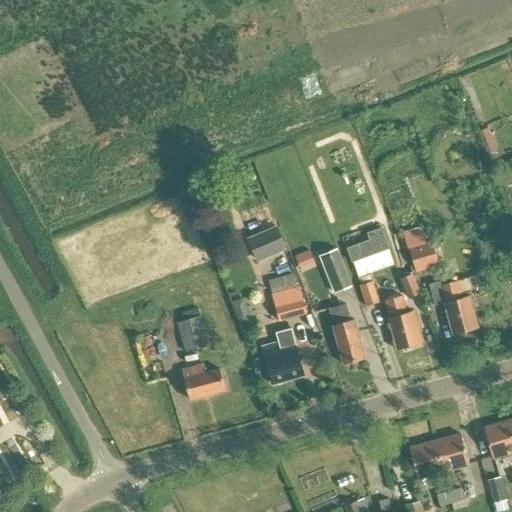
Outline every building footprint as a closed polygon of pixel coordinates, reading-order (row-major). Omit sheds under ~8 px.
[(511,163),(501,167),(508,187),(511,186),(511,163)] [(279,230),(249,243),(257,262),(287,250),(279,230)] [(430,244),(408,252),(416,274),(427,270),(425,266),(437,262),(430,244)] [(351,288),(336,251),(319,257),(334,294),(351,288)] [(420,293),(412,274),(401,279),(409,297),(420,293)] [(279,322),(306,314),(298,287),(295,288),(291,275),(267,282),(279,322)] [(435,307),(444,305),(453,336),(478,329),(469,297),(462,299),(458,282),(441,286),(440,282),(429,285),(435,307)] [(372,283),(359,288),(366,307),(379,303),(372,283)] [(388,319),(397,351),(422,344),(414,312),(406,314),(402,297),(385,301),(390,318),(388,319)] [(231,303),(241,325),(253,319),(244,298),(231,303)] [(329,310),(344,366),(365,360),(354,321),(350,322),(346,305),(329,310)] [(209,346),(199,309),(183,314),(185,321),(177,323),(185,353),(209,346)] [(263,351),(267,364),(272,385),(304,376),(291,330),(276,334),(279,347),(263,351)] [(204,365),(182,371),(190,401),(226,392),(220,370),(206,374),(204,365)] [(511,430),(510,422),(484,429),(493,460),(511,454),(511,430)] [(461,435),(435,442),(444,473),(469,466),(461,435)] [(435,442),(409,449),(418,480),(444,473),(435,442)] [(464,503),(461,489),(438,496),(441,509),(464,503)] [(381,511),(383,511),(391,510),(389,500),(379,503),(381,511)] [(423,511),(421,502),(403,507),(404,511),(423,511)]
